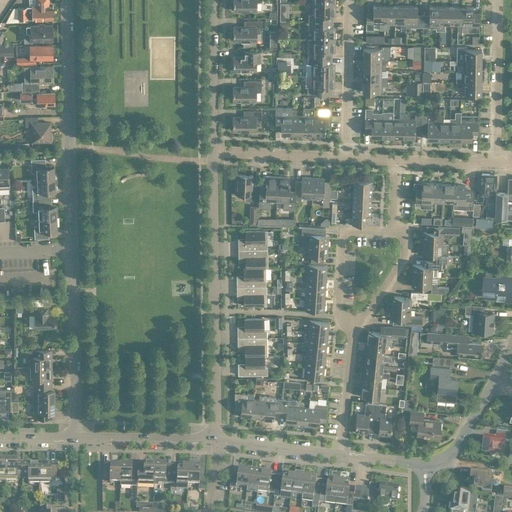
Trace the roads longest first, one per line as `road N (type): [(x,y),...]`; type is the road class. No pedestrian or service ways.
road 1 (residential): [(73,437),(65,0)]
road 2 (residential): [(218,441),(215,152)]
road 3 (residential): [(498,163),(497,0)]
road 4 (residential): [(342,158),(346,0)]
road 5 (residential): [(352,327),(339,307),(342,230),(397,233)]
road 6 (residential): [(215,152),(214,0)]
road 7 (unclassified): [(218,441),(73,437)]
road 8 (residential): [(339,457),(352,327)]
road 9 (residential): [(215,152),(342,158)]
road 10 (unclassified): [(339,457),(218,441)]
road 11 (residential): [(352,327),(405,256),(407,233),(397,233)]
